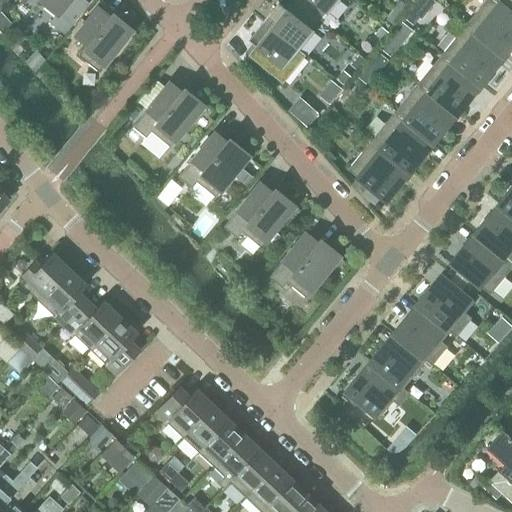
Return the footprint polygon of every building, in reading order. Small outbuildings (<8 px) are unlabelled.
[(32,0),(32,1),(51,16),(47,21),(64,35),(88,4),(83,0),(32,0)] [(264,22),(298,50),(313,31),(312,30),(320,21),(294,0),(287,9),(279,3),(264,22)] [(294,0),(320,21),(328,12),(328,13),(338,0),(294,0)] [(496,0),(486,0),(466,25),(498,51),(505,57),(511,49),(511,12),(497,0),(496,0)] [(511,0),(497,0),(511,12),(511,0)] [(400,1),(394,9),(404,17),(410,8),(400,1)] [(411,12),(404,20),(413,26),(419,19),(411,12)] [(98,73),(103,67),(130,33),(133,35),(134,34),(111,15),(105,23),(93,13),(74,36),(86,46),(78,57),(98,73)] [(298,50),(264,22),(249,40),(257,46),(249,56),(283,84),(306,56),(298,50)] [(401,22),(389,38),(400,46),(412,31),(401,22)] [(490,62),(498,51),(466,25),(443,54),(475,80),(474,80),(482,86),(497,68),(490,62)] [(380,27),(374,35),(382,41),(388,34),(380,27)] [(466,90),(474,80),(475,80),(443,54),(419,83),(451,109),(458,115),(474,96),(466,90)] [(363,70),(356,78),(365,85),(372,77),(363,70)] [(342,71),(335,80),(344,87),(351,78),(342,71)] [(443,119),(451,109),(419,83),(396,111),(428,137),(427,138),(435,144),(450,125),(443,119)] [(150,132),(169,148),(202,107),(182,90),(176,97),(164,88),(132,128),(145,138),(150,132)] [(300,99),(291,111),(307,126),(318,114),(300,99)] [(419,148),(427,138),(428,137),(396,111),(373,140),(404,166),(404,167),(411,173),(426,154),(419,148)] [(195,183),(214,198),(247,156),(225,139),(219,146),(208,137),(177,178),(191,188),(195,183)] [(396,177),(404,167),(404,166),(373,140),(348,170),(369,187),(364,195),(376,204),(381,197),(388,202),(403,183),(396,177)] [(511,188),(499,205),(506,211),(507,211),(511,215),(511,188)] [(241,232),(260,248),(293,207),(273,191),(267,198),(255,189),(222,228),(235,239),(241,232)] [(475,234),(483,240),(511,263),(511,215),(507,211),(506,211),(498,222),(490,215),(475,234)] [(286,283),(305,298),(338,257),(318,241),(312,248),(300,239),(268,278),(281,289),(286,283)] [(452,263),(491,295),(511,268),(511,263),(483,240),(475,250),(467,244),(452,263)] [(37,302),(70,267),(60,258),(58,261),(51,254),(39,268),(34,263),(21,276),(27,281),(21,287),(37,302)] [(63,326),(87,301),(77,292),(84,285),(78,279),(80,277),(70,267),(37,302),(63,326)] [(440,292),(432,286),(417,305),(424,311),(425,311),(451,332),(450,332),(456,337),(472,318),(466,313),(474,302),(449,281),(440,292)] [(88,350),(121,316),(111,306),(109,309),(103,303),(96,310),(87,301),(63,326),(88,350)] [(19,321),(0,302),(0,322),(9,332),(19,321)] [(442,342),(450,332),(451,332),(425,311),(424,311),(416,321),(409,315),(394,334),(401,340),(427,361),(433,366),(448,347),(442,342)] [(121,316),(88,350),(115,375),(138,350),(128,341),(135,333),(129,327),(131,325),(121,316)] [(26,335),(16,345),(31,359),(32,357),(40,348),(26,335)] [(4,336),(0,339),(0,357),(6,363),(18,349),(4,336)] [(404,389),(427,361),(401,340),(393,350),(385,344),(370,363),(377,369),(378,368),(404,389)] [(40,348),(32,357),(43,367),(53,357),(42,347),(40,348)] [(18,349),(6,362),(20,375),(32,362),(18,349)] [(102,389),(76,364),(61,380),(87,404),(102,389)] [(410,394),(404,389),(378,368),(377,369),(369,379),(362,373),(342,397),(354,407),(359,402),(380,419),(394,402),(400,407),(410,394)] [(46,375),(33,389),(46,401),(59,387),(46,375)] [(182,438),(214,404),(204,394),(202,397),(195,390),(189,397),(179,388),(156,413),(182,438)] [(71,397),(62,389),(53,398),(63,406),(71,397)] [(85,411),(74,401),(61,414),(72,425),(85,411)] [(197,453),(227,421),(221,415),(223,412),(214,404),(182,438),(197,453)] [(85,414),(76,424),(88,435),(97,425),(85,414)] [(213,467),(245,433),(237,425),(234,427),(227,421),(197,453),(213,467)] [(112,436),(101,426),(86,441),(97,451),(112,436)] [(511,440),(503,432),(487,449),(505,466),(484,488),(497,500),(502,494),(511,502),(511,440)] [(17,433),(10,441),(17,447),(24,440),(17,433)] [(245,433),(213,467),(223,477),(218,483),(217,484),(223,489),(229,483),(229,482),(259,450),(252,444),(254,441),(245,433)] [(115,441),(102,455),(120,472),(133,458),(115,441)] [(0,479),(5,474),(0,469),(0,464),(10,454),(3,448),(0,451),(0,479)] [(244,497),(277,463),(268,454),(266,457),(259,450),(229,482),(229,483),(244,497)] [(5,474),(0,479),(0,507),(19,487),(28,476),(36,468),(29,461),(12,481),(5,474)] [(149,474),(137,463),(125,475),(138,486),(149,474)] [(277,463),(244,497),(260,511),(290,480),(283,474),(286,471),(277,463)] [(167,464),(159,472),(170,482),(178,473),(167,464)] [(181,493),(189,484),(178,473),(170,482),(181,493)] [(19,487),(0,507),(0,511),(21,511),(15,506),(36,483),(28,477),(28,476),(19,487)] [(166,489),(152,476),(136,495),(150,507),(166,489)] [(290,480),(260,511),(289,511),(308,492),(299,484),(297,487),(290,480)] [(72,485),(60,498),(67,504),(79,491),(72,485)] [(145,511),(167,511),(178,500),(166,489),(150,507),(145,511)] [(308,492),(289,511),(318,511),(321,509),(315,503),(317,501),(308,492)] [(199,511),(205,507),(194,497),(186,505),(192,511),(193,511),(199,511)] [(47,511),(54,504),(47,498),(34,511),(47,511)] [(190,511),(178,501),(167,511),(190,511)]
